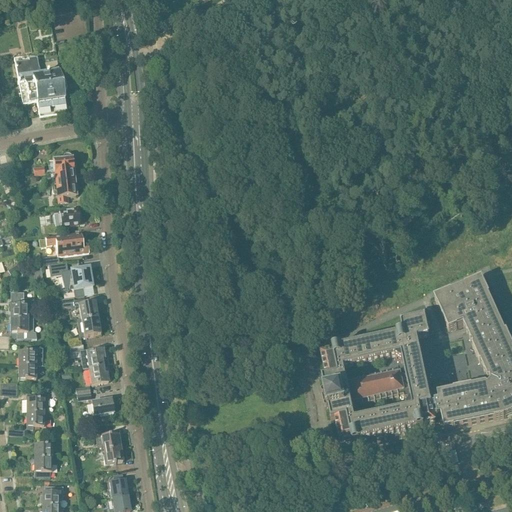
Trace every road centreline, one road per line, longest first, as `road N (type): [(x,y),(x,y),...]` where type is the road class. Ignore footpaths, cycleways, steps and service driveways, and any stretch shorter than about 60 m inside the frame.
road 1 (residential): [(102,122),(115,290),(150,511)]
road 2 (secondary): [(156,396),(141,231)]
road 3 (tertiary): [(389,511),(511,476)]
road 4 (residential): [(96,0),(102,122)]
road 5 (secondary): [(183,511),(156,396)]
